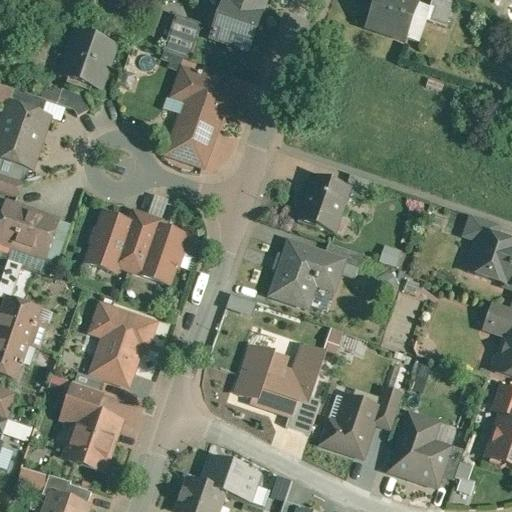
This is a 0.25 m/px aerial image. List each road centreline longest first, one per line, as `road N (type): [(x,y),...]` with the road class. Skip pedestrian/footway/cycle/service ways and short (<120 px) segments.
road 1 (residential): [(170,414),(387,511)]
road 2 (residential): [(237,206),(312,0)]
road 3 (residential): [(170,414),(237,206)]
road 4 (residential): [(237,206),(119,164)]
